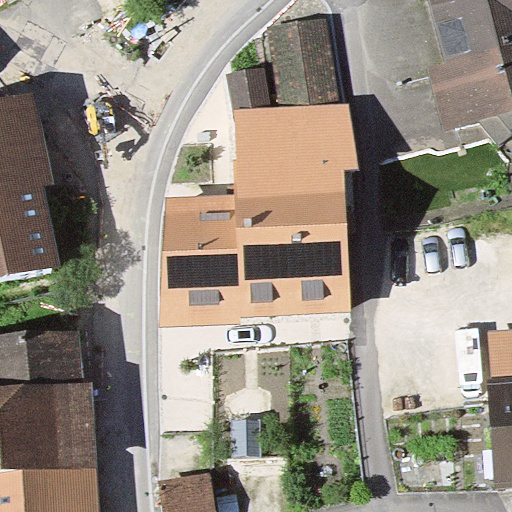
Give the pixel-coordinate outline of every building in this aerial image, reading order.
[(511,0),(438,0),(454,73),(439,76),(451,128),(511,111),(511,0)] [(345,113),(327,21),(278,28),(293,112),(248,114),(247,202),(170,200),(160,329),(234,332),(235,314),(346,309),(345,113)] [(0,280),(55,271),(24,108),(0,112),(0,280)] [(0,511),(91,511),(83,342),(0,346),(0,511)] [(511,392),(497,394),(505,484),(511,482),(511,392)] [(215,511),(210,474),(159,482),(163,511),(215,511)]
